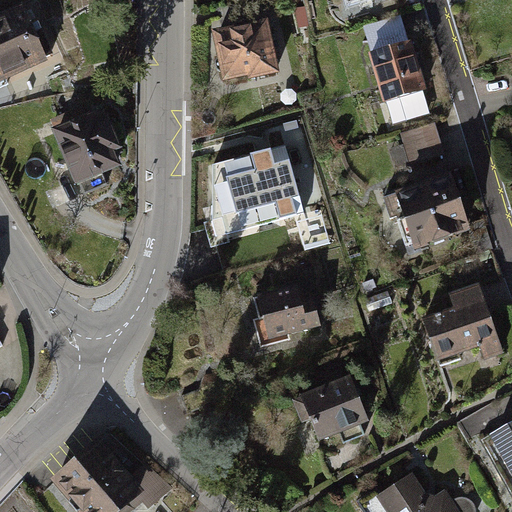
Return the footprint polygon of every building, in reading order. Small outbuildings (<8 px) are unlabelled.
[(26,3),(0,13),(0,86),(52,64),(26,3)] [(400,16),(354,29),(382,131),(429,118),(400,16)] [(265,21),(205,33),(216,86),(276,73),(265,21)] [(101,114),(50,136),(71,187),(122,166),(101,114)] [(435,123),(398,134),(408,167),(444,156),(435,123)] [(285,147),(213,168),(212,226),(217,241),(305,215),(285,147)] [(449,177),(379,198),(396,254),(466,233),(449,177)] [(474,285),(444,297),(451,314),(419,327),(433,363),(475,347),(481,362),(502,354),(474,285)] [(293,287),(246,301),(259,346),(325,327),(317,300),(298,306),(293,287)] [(348,377),(290,405),(311,448),(369,421),(348,377)] [(511,422),(487,435),(511,482),(511,422)] [(101,440),(53,481),(79,511),(134,511),(144,505),(154,510),(174,491),(149,464),(134,478),(101,440)] [(411,473),(373,497),(382,511),(478,511),(478,506),(473,500),(465,498),(453,502),(445,489),(427,500),(411,473)]
